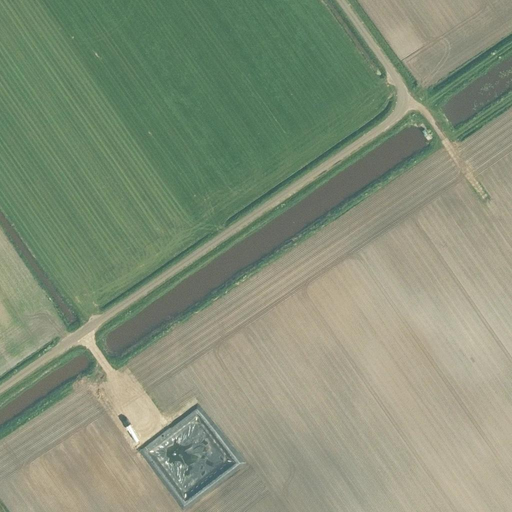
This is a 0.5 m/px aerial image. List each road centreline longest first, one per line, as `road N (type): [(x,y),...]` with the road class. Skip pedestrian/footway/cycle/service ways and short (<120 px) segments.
road 1 (unclassified): [(0,388),(393,117),(401,106),(397,79),(341,0)]
road 2 (track): [(401,101),(424,110),(482,194)]
